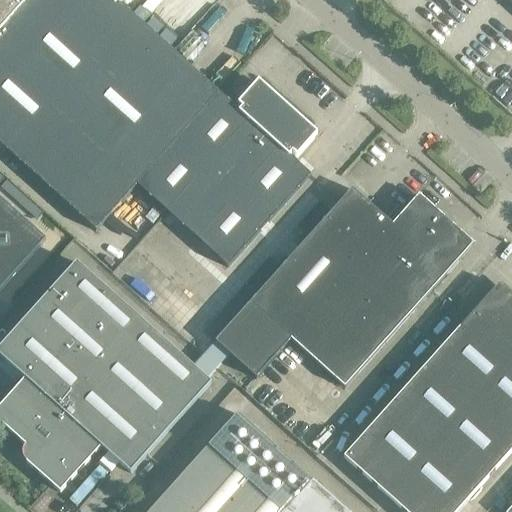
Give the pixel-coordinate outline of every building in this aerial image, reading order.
[(311,177),(290,158),(292,155),(297,159),(317,136),(258,83),(238,106),(242,110),(239,113),(120,6),(122,3),(127,7),(132,0),(0,0),(0,146),(96,232),(137,187),(228,269),(311,177)] [(345,390),(473,246),(419,197),(392,227),(352,191),(250,305),(345,390)] [(0,292),(45,242),(0,200),(0,292)] [(131,474),(211,384),(76,263),(0,348),(0,357),(25,380),(0,407),(0,424),(25,447),(23,449),(22,452),(22,455),(23,458),(24,461),(26,463),(60,494),(101,448),(131,474)] [(402,511),(458,511),(511,452),(511,298),(498,286),(344,459),(402,511)] [(345,511),(238,415),(150,511),(345,511)]
